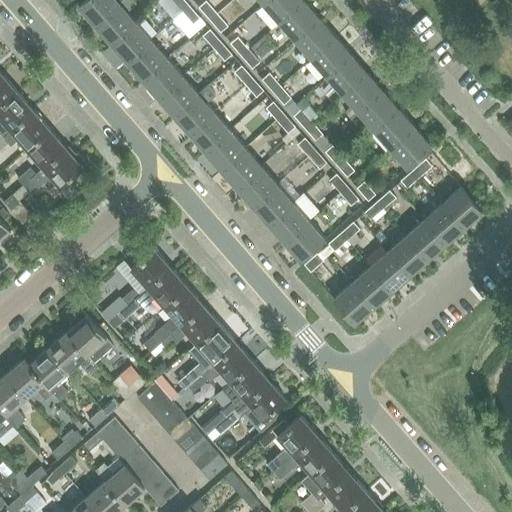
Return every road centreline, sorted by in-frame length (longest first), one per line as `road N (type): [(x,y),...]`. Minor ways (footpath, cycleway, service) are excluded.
road 1 (residential): [(348,383),(163,176)]
road 2 (residential): [(511,176),(355,0)]
road 3 (residential): [(163,176),(14,0)]
road 4 (residential): [(348,383),(511,237)]
road 5 (residential): [(0,320),(163,176)]
road 6 (residential): [(460,511),(348,383)]
